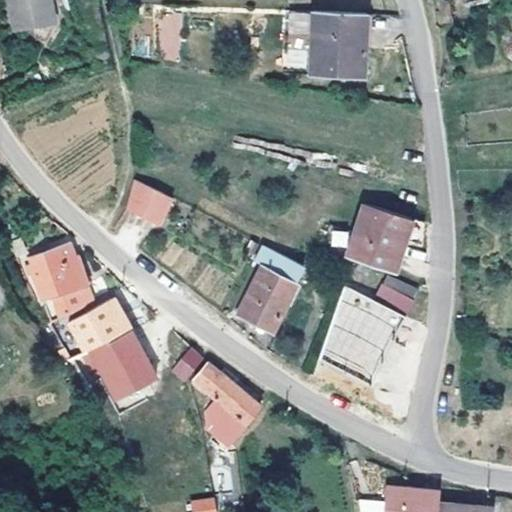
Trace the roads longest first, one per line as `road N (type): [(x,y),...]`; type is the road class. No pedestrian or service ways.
road 1 (residential): [(415,457),(356,428),(185,314),(62,205),(0,134)]
road 2 (residential): [(415,457),(444,246),(422,62),(405,0)]
